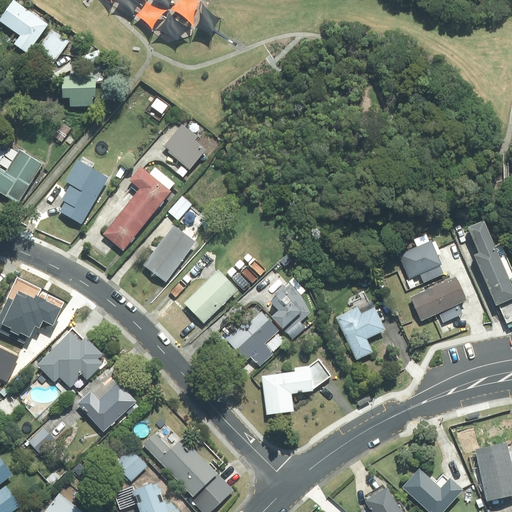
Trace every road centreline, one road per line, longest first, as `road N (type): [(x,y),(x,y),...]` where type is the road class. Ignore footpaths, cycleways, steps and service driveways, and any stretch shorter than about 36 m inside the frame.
road 1 (residential): [(0,244),(113,305),(286,489)]
road 2 (tertiary): [(286,489),(415,405),(511,377)]
